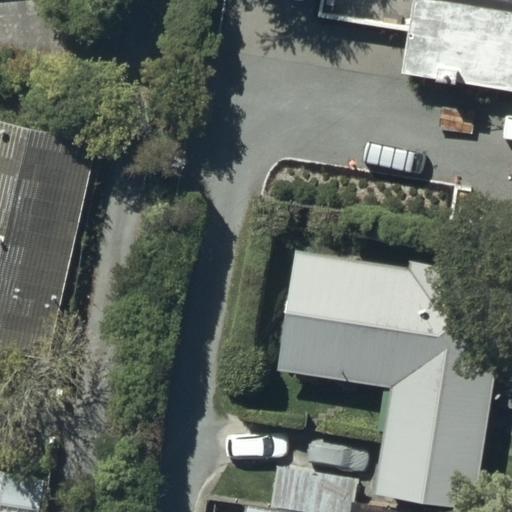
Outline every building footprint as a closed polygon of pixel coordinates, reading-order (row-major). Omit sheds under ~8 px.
[(511,0),(411,0),(403,57),(511,74),(511,0)] [(85,133),(0,114),(0,337),(37,346),(85,133)] [(503,275),(298,245),(281,358),(391,374),(376,479),(471,493),(503,275)] [(275,462),(269,501),(339,511),(351,511),(357,475),(275,462)] [(25,511),(32,474),(0,468),(0,511),(25,511)]
